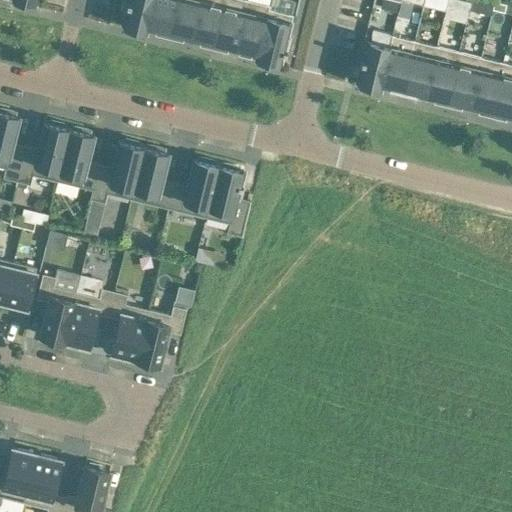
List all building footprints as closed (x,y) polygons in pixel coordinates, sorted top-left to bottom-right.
[(122,25),(145,30),(152,0),(126,0),(126,4),(127,4),(122,25)] [(176,0),(152,0),(145,30),(146,31),(147,27),(168,32),(176,0)] [(176,0),(168,32),(190,37),(199,0),(176,0)] [(199,0),(190,37),(212,43),(222,0),(199,0)] [(222,0),(212,43),(235,48),(246,0),(222,0)] [(252,0),(246,0),(235,48),(256,53),(257,54),(268,8),(269,8),(270,4),(252,0)] [(424,0),(423,5),(445,10),(447,4),(447,0),(424,0)] [(466,0),(447,0),(447,4),(469,9),(471,1),(466,0)] [(481,0),(481,6),(492,9),(494,1),(489,0),(481,0)] [(494,1),(492,9),(504,12),(506,4),(494,1)] [(256,53),(255,57),(281,64),(284,51),(285,52),(286,48),(285,48),(293,15),(293,14),(269,8),(268,8),(257,54),(256,53)] [(366,40),(366,41),(365,48),(363,47),(360,61),(361,62),(356,82),(379,88),(392,34),(390,33),(389,34),(373,30),(372,35),(371,35),(370,41),(366,40)] [(414,39),(392,34),(379,88),(380,88),(381,84),(402,89),(414,39)] [(436,45),(414,39),(402,89),(424,95),(436,45)] [(424,95),(446,100),(459,50),(436,45),(424,95)] [(481,56),(459,50),(446,100),(469,105),(481,56)] [(469,105),(491,111),(503,61),(481,56),(469,105)] [(511,63),(503,61),(491,111),(511,116),(511,63)] [(0,108),(0,166),(5,168),(3,177),(16,180),(25,145),(13,142),(19,115),(13,113),(14,110),(0,107),(0,108)] [(25,145),(16,180),(30,184),(32,174),(56,180),(69,127),(64,126),(64,123),(51,119),(50,122),(44,121),(37,148),(25,145)] [(69,127),(56,180),(92,189),(93,189),(100,163),(87,160),(94,133),(88,132),(88,129),(75,125),(74,128),(69,127)] [(112,166),(100,163),(93,189),(92,189),(90,198),(91,199),(105,202),(107,192),(131,198),(144,145),(138,144),(139,141),(126,138),(125,141),(119,139),(112,166)] [(149,147),(144,145),(131,198),(168,207),(174,181),(162,178),(169,151),(162,150),(163,147),(150,144),(149,147)] [(168,207),(205,217),(218,164),(213,162),(214,159),(200,156),(200,159),(193,158),(187,184),(174,181),(168,207)] [(218,164),(205,217),(229,222),(227,232),(241,235),(250,200),(237,197),(239,186),(241,186),(241,182),(240,182),(243,170),(237,168),(238,165),(224,162),(224,165),(218,164)] [(327,222),(320,249),(334,252),(336,243),(357,248),(369,200),(346,194),(339,225),(327,222)] [(369,200),(357,248),(360,249),(360,248),(380,253),(377,262),(392,265),(399,239),(386,236),(393,208),(371,203),(372,201),(369,200)] [(25,219),(47,223),(49,213),(27,209),(25,219)] [(399,239),(392,265),(406,269),(409,260),(430,265),(441,220),(418,214),(411,242),(399,239)] [(10,224),(21,227),(23,219),(11,216),(10,223),(10,224)] [(441,220),(430,265),(451,270),(449,280),(464,283),(471,256),(458,253),(464,226),(460,225),(461,221),(445,217),(444,221),(441,220)] [(23,219),(21,227),(33,230),(35,222),(23,219)] [(486,229),(476,268),(498,273),(508,234),(486,229)] [(508,234),(498,273),(511,276),(511,236),(508,236),(509,234),(508,234)] [(0,257),(0,303),(2,304),(13,261),(0,257)] [(13,261),(2,304),(15,308),(16,304),(26,307),(36,267),(13,261)] [(64,340),(76,291),(53,285),(56,276),(42,273),(36,298),(48,301),(40,334),(49,336),(48,340),(60,343),(61,339),(64,340)] [(99,296),(76,291),(64,340),(88,346),(96,313),(108,315),(114,290),(101,287),(99,296)] [(114,290),(108,315),(120,318),(111,352),(135,358),(147,308),(125,303),(127,293),(114,290)] [(147,308),(135,358),(138,358),(137,362),(149,365),(150,361),(160,363),(168,330),(180,333),(186,308),(172,305),(170,314),(147,308)] [(393,311),(390,322),(404,326),(406,315),(393,311)] [(459,314),(457,325),(470,328),(473,317),(459,314)] [(406,315),(404,326),(417,329),(420,318),(406,315)] [(437,322),(434,333),(444,335),(447,325),(437,322)] [(491,322),(489,333),(500,336),(502,325),(491,322)] [(186,323),(179,353),(189,356),(185,369),(205,374),(209,360),(211,361),(219,331),(186,323)] [(511,327),(502,325),(500,336),(511,338),(511,332),(511,327)] [(459,331),(456,342),(468,345),(470,334),(459,331)] [(470,334),(468,345),(477,347),(480,337),(470,334)] [(295,338),(288,363),(303,367),(296,397),(317,402),(329,356),(308,351),(310,342),(295,338)] [(492,339),(489,349),(500,352),(502,342),(492,339)] [(511,344),(502,342),(500,352),(510,355),(511,348),(511,344)] [(329,356),(317,402),(318,402),(319,401),(341,406),(347,380),(361,383),(367,357),(353,354),(350,363),(329,358),(330,356),(329,356)] [(370,368),(365,387),(371,389),(365,415),(382,419),(393,373),(370,368)] [(393,373),(382,419),(401,424),(407,398),(412,399),(417,379),(393,373)] [(421,387),(412,424),(429,428),(438,391),(421,387)] [(438,391),(429,428),(446,432),(455,396),(438,391)] [(455,396),(446,432),(462,436),(471,399),(455,396)] [(471,399),(462,436),(478,440),(487,403),(471,399)] [(487,403),(478,440),(494,444),(503,407),(487,403)] [(511,409),(503,407),(494,444),(511,448),(511,444),(511,409)] [(24,502),(36,453),(12,447),(4,480),(0,479),(0,503),(2,496),(24,502)] [(36,453),(24,502),(47,508),(46,511),(60,511),(64,495),(52,492),(60,459),(36,453)] [(76,498),(64,495),(60,511),(99,511),(101,507),(110,471),(100,468),(101,465),(89,462),(88,465),(85,464),(76,498)] [(120,500),(116,511),(141,511),(149,480),(132,476),(126,502),(120,500)] [(149,480),(141,511),(167,511),(161,510),(167,485),(149,480)]
